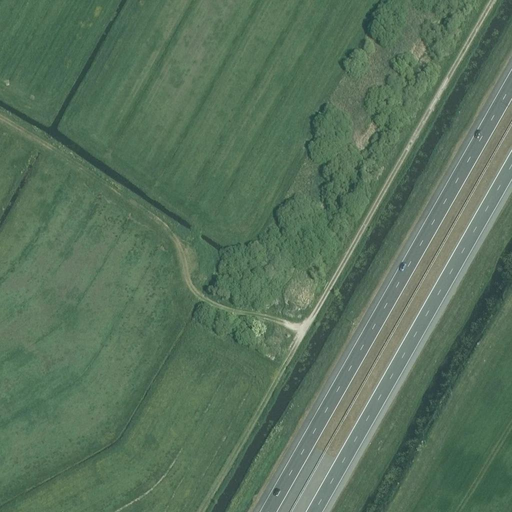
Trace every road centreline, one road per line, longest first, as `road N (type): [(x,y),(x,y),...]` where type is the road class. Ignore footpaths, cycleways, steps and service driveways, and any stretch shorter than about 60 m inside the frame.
road 1 (motorway): [(511,82),(267,511)]
road 2 (unclassified): [(289,348),(486,0)]
road 3 (motorway): [(314,511),(511,164)]
